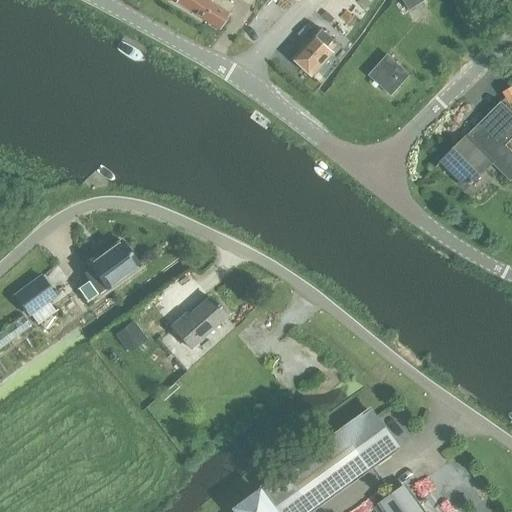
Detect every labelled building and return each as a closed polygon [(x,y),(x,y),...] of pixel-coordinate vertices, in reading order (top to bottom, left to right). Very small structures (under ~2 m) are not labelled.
[(219,28),(233,5),(224,0),(178,0),(177,3),(219,28)] [(402,0),(410,12),(428,0),(402,0)] [(327,48),(334,41),(322,30),(315,37),(314,36),(293,59),(312,76),(332,53),(327,48)] [(392,95),(409,75),(387,56),(370,76),(392,95)] [(511,114),(500,103),(499,104),(441,161),(467,187),(491,164),(510,182),(511,179),(511,152),(505,146),(511,138),(511,114)] [(89,268),(83,273),(98,295),(105,290),(106,291),(118,282),(140,267),(119,238),(99,252),(85,262),(89,268)] [(14,296),(14,297),(28,316),(55,296),(40,277),(14,296)] [(64,291),(51,302),(66,321),(79,310),(64,291)] [(227,317),(209,296),(188,315),(186,313),(169,328),(190,350),(227,317)] [(114,335),(128,354),(146,340),(133,322),(114,335)] [(327,442),(278,477),(263,489),(235,509),(237,511),(302,511),(374,460),(395,444),(368,407),(347,423),(348,425),(326,441),(327,442)] [(385,511),(422,511),(405,487),(381,504),(385,511)]
